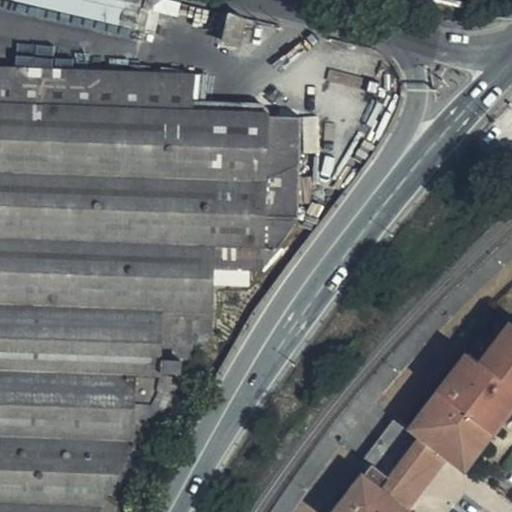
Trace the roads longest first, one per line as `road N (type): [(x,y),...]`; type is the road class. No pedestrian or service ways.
road 1 (primary): [(174,511),(240,389),(400,166)]
road 2 (residential): [(248,0),(403,38)]
road 3 (primary): [(400,166),(511,59)]
road 4 (primary): [(403,38),(414,86),(400,166)]
